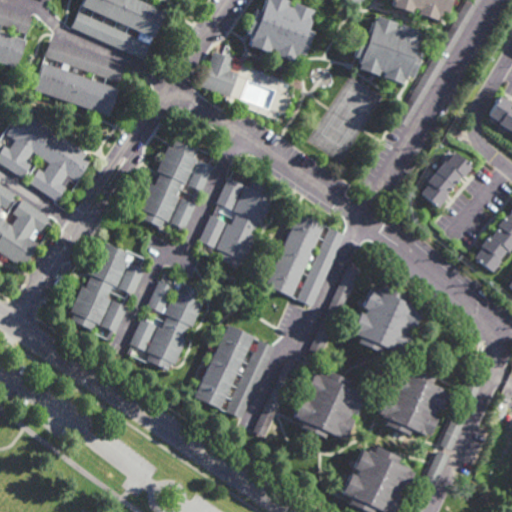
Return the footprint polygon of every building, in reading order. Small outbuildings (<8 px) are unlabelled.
[(150,38),(78,5),(80,0),(133,0),(162,13),(150,38)] [(283,0),(286,1),(284,6),(289,8),(290,3),(312,11),(305,30),(310,32),(301,56),(295,53),(293,60),(291,59),(289,63),(272,57),(274,51),(269,49),(267,54),(248,47),(250,41),(248,40),(250,35),(244,33),(253,9),(259,12),(263,0),(283,0)] [(449,0),(445,13),(439,11),(437,17),(435,17),(434,22),(413,15),(415,10),(410,8),(409,14),(389,7),(391,3),(390,2),(390,0),(449,0)] [(25,34),(0,25),(0,7),(30,18),(25,34)] [(149,44),(142,59),(70,26),(77,12),(149,44)] [(393,23),(391,28),(397,29),(398,25),(417,31),(415,36),(418,36),(413,51),(419,53),(410,79),(403,77),(401,83),(399,82),(399,85),(378,78),(380,74),(375,72),(374,76),(355,69),(357,64),(355,64),(356,59),(350,57),(358,32),(365,34),(369,21),(372,21),(373,16),(393,23)] [(14,68),(0,63),(0,32),(23,40),(14,68)] [(124,66),(119,82),(44,56),(49,40),(124,66)] [(496,61),(488,56),(493,48),(501,53),(496,61)] [(228,96),(200,86),(213,51),(234,58),(229,71),(237,73),(228,96)] [(107,115),(32,89),(41,63),(116,89),(107,115)] [(510,102),(508,105),(510,106),(511,104),(511,105),(511,131),(509,130),(509,131),(497,124),(498,122),(486,116),(498,95),(510,102)] [(26,116),(28,113),(51,130),(50,132),(59,139),(62,136),(86,153),(84,156),(90,160),(75,181),(67,175),(61,184),(65,187),(55,202),(28,182),(38,168),(43,171),(50,162),(33,151),(27,160),(32,163),(22,178),(0,162),(0,148),(3,144),(9,148),(15,139),(5,132),(19,112),(26,116)] [(195,150),(192,157),(195,159),(184,183),(180,181),(176,190),(178,191),(176,195),(178,196),(166,221),(163,219),(160,227),(139,217),(142,210),(138,208),(149,183),(154,185),(159,172),(156,170),(167,145),(171,147),(174,140),(195,150)] [(471,165),(461,178),(459,177),(445,195),(446,196),(437,207),(420,192),(428,183),(426,181),(443,160),(445,162),(453,151),(471,165)] [(201,190),(187,184),(198,160),(212,166),(201,190)] [(230,208),(214,202),(226,176),(241,183),(230,208)] [(272,188),(268,196),(271,198),(260,223),(256,221),(250,234),(254,236),(242,261),(239,259),(236,266),(214,256),(217,249),(214,248),(225,223),(229,225),(235,212),(231,210),(243,184),(247,186),(250,178),(272,188)] [(0,184),(14,193),(4,209),(0,205),(0,218),(10,226),(16,216),(11,213),(21,197),(47,216),(38,231),(35,228),(28,236),(37,242),(24,263),(17,259),(15,262),(0,252),(0,184)] [(183,228),(169,222),(180,197),(194,203),(183,228)] [(511,242),(506,250),(505,248),(497,258),(499,259),(490,270),(473,255),(481,246),(479,244),(488,234),(490,235),(498,226),(496,224),(505,213),(506,214),(511,207),(511,242)] [(289,296),(263,284),(296,211),(322,223),(289,296)] [(223,221),(212,247),(197,240),(209,215),(223,221)] [(343,234),(311,305),(295,298),(328,227),(343,234)] [(123,260),(126,262),(115,285),(112,284),(108,293),(109,294),(107,298),(109,299),(98,324),(94,322),(90,330),(69,320),(73,313),(68,310),(80,286),(84,288),(90,274),(86,273),(98,248),(101,250),(105,243),(126,252),(123,260)] [(132,294),(117,287),(128,262),(143,269),(132,294)] [(318,354),(307,349),(346,266),(357,271),(318,354)] [(161,311),(146,305),(157,280),(172,286),(161,311)] [(200,299),(203,301),(191,326),(187,324),(181,337),(185,339),(174,363),(171,361),(167,369),(145,359),(148,352),(145,350),(157,325),(161,327),(167,314),(163,312),(175,288),(178,289),(182,282),(203,292),(200,299)] [(404,294),(401,300),(414,306),(413,308),(418,309),(409,328),(405,326),(402,333),(406,335),(399,352),(394,350),(393,351),(380,345),(378,352),(354,341),(357,335),(353,333),(353,331),(349,329),(357,311),(362,313),(364,308),(359,305),(367,286),(373,288),(378,290),(380,284),(404,294)] [(115,331),(100,325),(111,300),(126,306),(115,331)] [(143,350),(128,343),(140,318),(154,325),(143,350)] [(218,408),(192,396),(225,324),(251,336),(218,408)] [(272,347),(240,418),(225,411),(257,340),(272,347)] [(263,437),(251,431),(284,359),(297,365),(263,437)] [(431,377),(428,382),(441,388),(440,390),(445,392),(437,412),(432,410),(430,415),(435,417),(426,435),(421,433),(421,435),(407,429),(405,434),(381,424),(384,418),(378,416),(379,414),(375,412),(383,394),(388,396),(391,390),(386,388),(394,370),(399,372),(400,370),(405,373),(408,366),(431,377)] [(346,379),(343,385),(356,391),(355,393),(360,395),(351,414),(346,412),(344,417),(349,419),(341,438),(335,435),(334,438),(322,432),(319,438),(295,427),(298,421),(294,418),(294,416),(289,414),(297,396),(303,398),(305,392),(301,390),(309,372),(314,374),(314,373),(319,375),(322,369),(346,379)] [(481,379),(449,450),(438,445),(470,374),(481,379)] [(395,456),(392,463),(405,469),(404,470),(409,472),(401,492),(396,489),(394,494),(398,496),(391,511),(379,511),(371,508),(369,511),(364,511),(344,504),(347,497),(343,495),(344,494),(338,492),(346,473),(352,476),(355,470),(350,468),(358,449),(364,451),(364,450),(369,453),(372,446),(395,456)] [(446,455),(420,511),(407,511),(436,450),(446,455)]
